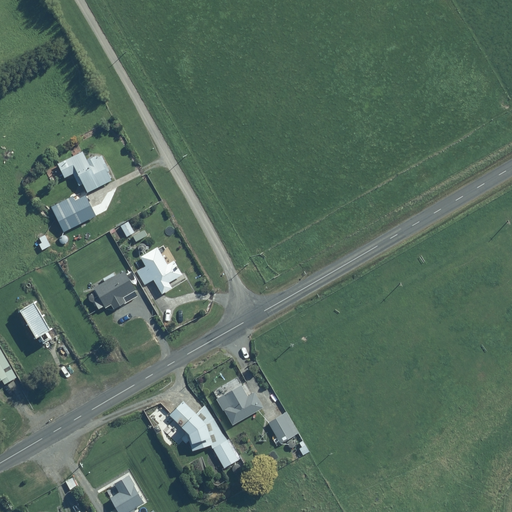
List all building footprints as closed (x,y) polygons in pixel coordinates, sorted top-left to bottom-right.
[(81,150),(56,163),(63,177),(71,173),(77,185),(82,183),(86,192),(110,180),(104,169),(106,167),(100,155),(95,157),(94,154),(85,159),(81,150)] [(84,220),(93,216),(87,204),(89,203),(84,191),(73,196),(84,220)] [(134,232),(126,221),(118,226),(126,237),(134,232)] [(40,242),(37,243),(40,249),(49,244),(43,234),(37,237),(40,242)] [(165,263),(156,246),(137,256),(143,266),(134,270),(142,285),(152,280),(159,293),(170,287),(167,281),(181,274),(173,259),(165,263)] [(135,289),(122,269),(113,275),(111,272),(101,278),(102,280),(91,287),(97,297),(92,300),(96,308),(102,305),(103,306),(109,303),(112,308),(124,301),(122,297),(135,289)] [(43,331),(48,328),(31,301),(18,310),(35,337),(38,334),(41,339),(46,336),(43,331)] [(0,350),(0,378),(0,379),(4,384),(16,377),(10,368),(5,372),(3,369),(9,365),(0,350)] [(245,395),(238,383),(215,397),(231,424),(262,406),(253,391),(245,395)] [(205,422),(181,401),(168,415),(186,432),(190,450),(211,445),(205,422)] [(284,411),(267,422),(279,443),(297,432),(284,411)] [(227,440),(212,448),(223,468),(238,459),(227,440)]
